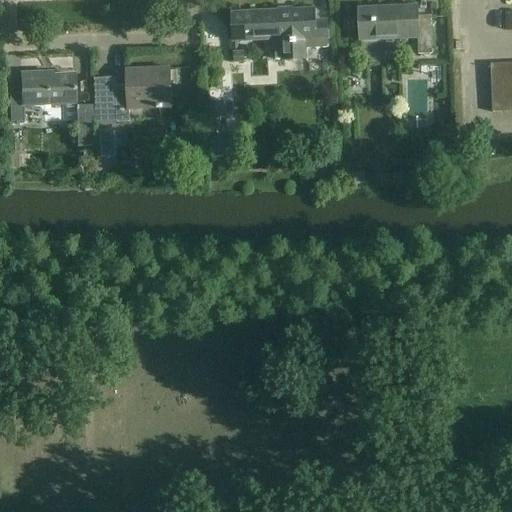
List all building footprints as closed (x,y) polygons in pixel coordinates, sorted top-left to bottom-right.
[(418,54),(432,54),(430,15),(418,16),(418,7),(358,8),(360,41),(417,39),(418,54)] [(306,50),(327,49),(326,22),(313,23),(313,11),(232,14),(233,41),(255,40),(255,36),(279,35),(280,60),(307,59),(306,50)] [(243,54),(232,54),(233,63),(243,63),(243,54)] [(503,88),(502,64),(490,65),(491,89),(503,88)] [(511,64),(502,64),(503,88),(511,87),(511,64)] [(129,110),(171,108),(169,68),(125,70),(126,93),(115,94),(116,122),(129,122),(129,110)] [(22,107),(73,104),(72,76),(45,77),(45,74),(20,75),(20,87),(7,88),(9,123),(23,123),(22,107)] [(511,87),(503,88),(504,112),(511,111),(511,87)] [(492,112),(504,112),(503,88),(491,89),(492,112)] [(92,125),(77,126),(77,145),(92,145),(92,125)] [(210,133),(211,152),(230,151),(229,133),(210,133)] [(17,145),(5,145),(6,158),(18,158),(17,145)]
